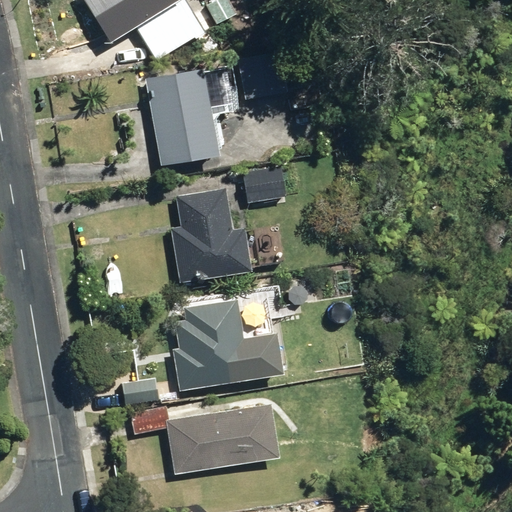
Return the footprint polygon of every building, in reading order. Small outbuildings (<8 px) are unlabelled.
[(137,42),(145,56),(185,30),(190,37),(208,26),(195,5),(176,17),(165,0),(73,0),(101,43),(129,25),(140,41),(137,42)] [(233,60),(239,99),(281,92),(276,53),(233,60)] [(139,79),(151,166),(207,159),(201,115),(224,112),(220,89),(228,88),(225,68),(139,79)] [(284,87),(287,110),(307,107),(304,85),(284,87)] [(236,171),(241,204),(279,197),(274,164),(236,171)] [(164,227),(172,282),(241,271),(240,268),(253,266),(249,236),(236,238),(235,228),(223,230),(216,188),(170,196),(174,225),(164,227)] [(165,349),(171,390),(239,380),(227,300),(177,307),(179,319),(168,321),(171,347),(165,349)] [(153,378),(117,384),(120,405),(157,399),(153,378)] [(160,427),(167,474),(271,459),(263,405),(163,420),(161,405),(124,410),(127,432),(160,427)]
